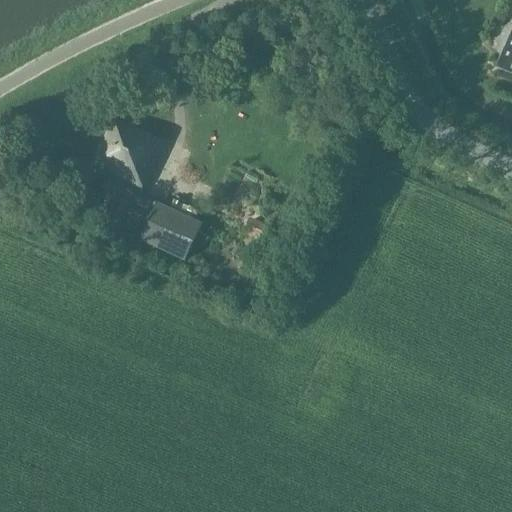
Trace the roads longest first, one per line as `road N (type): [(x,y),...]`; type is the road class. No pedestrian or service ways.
road 1 (unclassified): [(511,166),(436,132),(404,91),(364,0)]
road 2 (unclassified): [(0,89),(181,0)]
